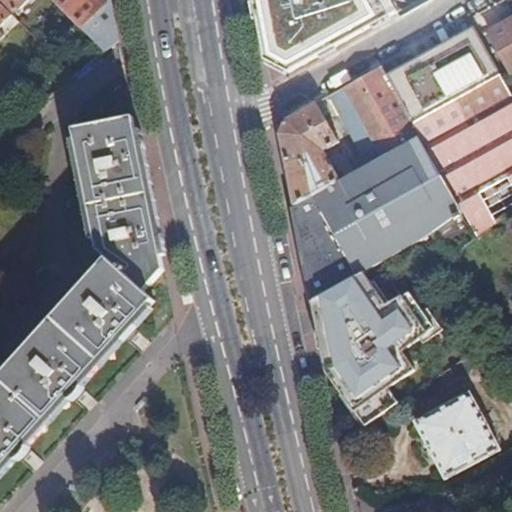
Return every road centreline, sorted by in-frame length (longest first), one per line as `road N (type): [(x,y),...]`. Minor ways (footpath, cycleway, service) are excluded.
road 1 (primary): [(153,0),(267,511)]
road 2 (primary): [(310,511),(225,121)]
road 3 (residential): [(452,0),(265,110),(225,121)]
road 4 (primary): [(225,121),(206,0)]
